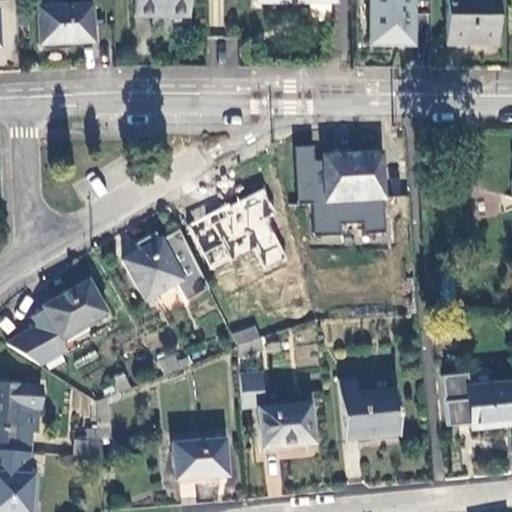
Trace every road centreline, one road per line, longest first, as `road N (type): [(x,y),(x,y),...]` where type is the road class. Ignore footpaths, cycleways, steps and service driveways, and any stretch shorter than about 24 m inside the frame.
road 1 (residential): [(511,104),(19,108)]
road 2 (residential): [(23,254),(47,249),(214,153)]
road 3 (residential): [(19,108),(23,254)]
